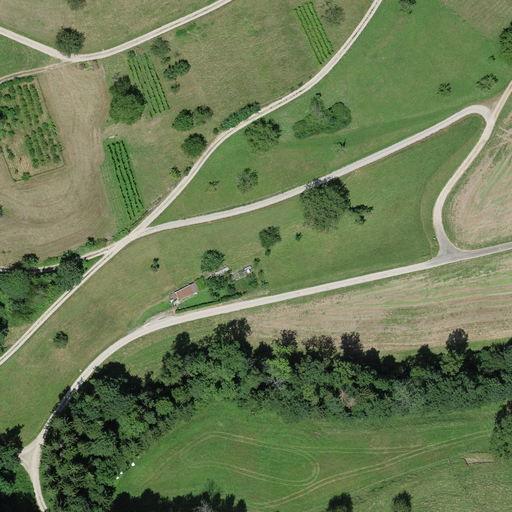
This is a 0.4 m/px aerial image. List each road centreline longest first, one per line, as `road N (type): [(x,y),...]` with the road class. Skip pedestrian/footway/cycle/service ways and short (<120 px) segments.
road 1 (track): [(0,267),(60,265),(148,230),(257,206),(472,109),(483,111),(488,124),(436,210),(449,259)]
road 2 (track): [(449,259),(135,334),(74,386),(26,457),(42,511)]
road 3 (track): [(0,360),(161,208),(227,132),(308,85),(378,0)]
road 4 (track): [(224,0),(95,57),(71,58),(0,32)]
road 5 (track): [(472,109),(257,148)]
